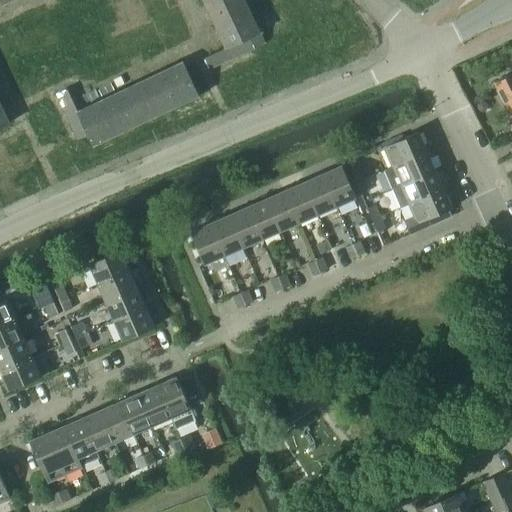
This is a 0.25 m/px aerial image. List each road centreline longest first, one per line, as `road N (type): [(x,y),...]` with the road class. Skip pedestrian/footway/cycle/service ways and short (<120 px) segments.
road 1 (residential): [(0,235),(420,54)]
road 2 (residential): [(220,328),(497,206)]
road 3 (residential): [(0,422),(172,348)]
road 4 (residential): [(497,206),(420,54)]
